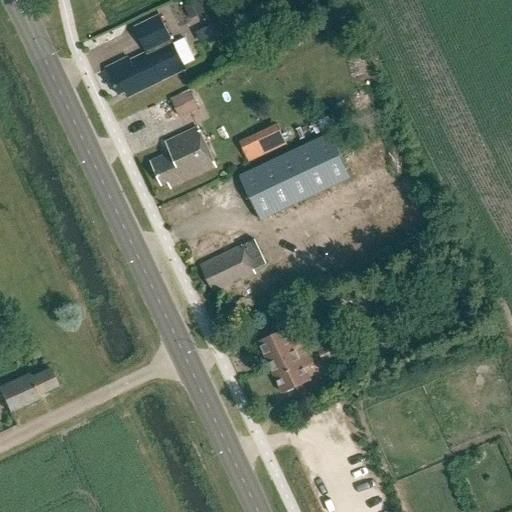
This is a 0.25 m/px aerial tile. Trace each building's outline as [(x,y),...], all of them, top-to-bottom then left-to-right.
[(203,11),(198,0),(197,0),(184,6),(189,17),(203,11)] [(268,0),(274,11),(295,0),(268,0)] [(130,62),(128,59),(105,70),(118,97),(125,94),(127,99),(186,71),(160,17),(135,29),(147,54),(130,62)] [(171,99),(180,117),(200,107),(191,89),(171,99)] [(171,153),(151,162),(161,185),(167,182),(170,187),(204,171),(205,173),(216,167),(198,129),(167,143),(171,153)] [(332,130),(242,171),(263,217),(353,176),(332,130)] [(262,256),(254,240),(200,266),(212,289),(218,286),(220,291),(255,274),(249,262),(262,256)] [(392,272),(403,292),(412,287),(400,267),(392,272)] [(257,342),(270,369),(306,352),(299,337),(291,341),(285,329),(257,342)] [(317,347),(324,361),(341,353),(335,340),(317,347)] [(270,369),(282,395),(310,382),(304,368),(312,364),(306,352),(270,369)] [(0,387),(0,393),(9,413),(40,399),(38,396),(56,387),(48,370),(30,378),(28,375),(0,388),(0,387)]
